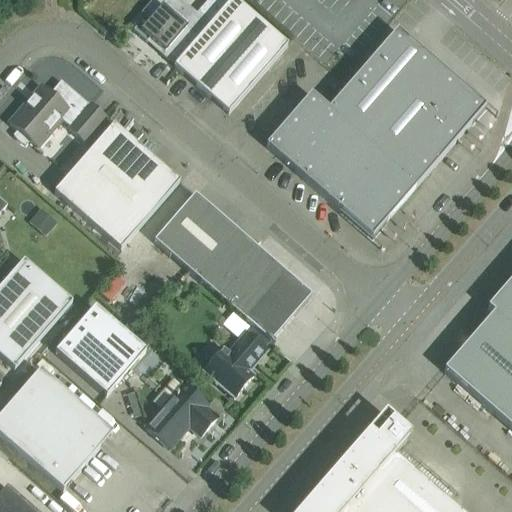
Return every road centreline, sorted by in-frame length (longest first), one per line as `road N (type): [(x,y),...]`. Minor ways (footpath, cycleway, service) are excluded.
road 1 (unclassified): [(0,68),(15,50),(45,38),(82,52),(375,303)]
road 2 (unclassified): [(375,303),(196,511)]
road 3 (unclassified): [(239,511),(401,325)]
road 4 (unclassified): [(511,149),(375,303)]
road 5 (unclassified): [(401,325),(511,197)]
